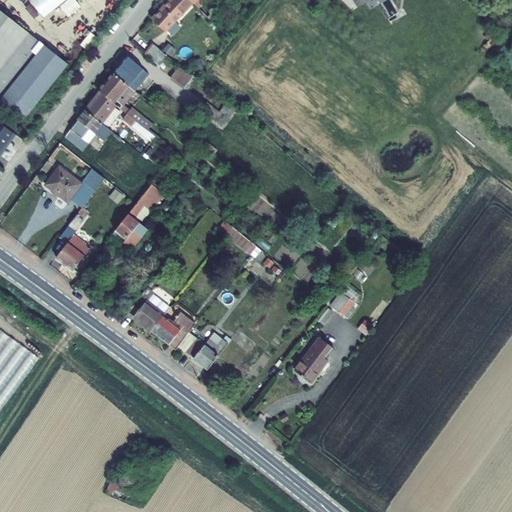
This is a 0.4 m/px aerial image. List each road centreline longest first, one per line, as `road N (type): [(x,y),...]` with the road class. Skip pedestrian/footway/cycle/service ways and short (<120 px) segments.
road 1 (secondary): [(0,259),(330,511)]
road 2 (unclassified): [(0,195),(151,0)]
road 3 (unknown): [(245,444),(281,407),(320,389),(338,348),(335,323)]
